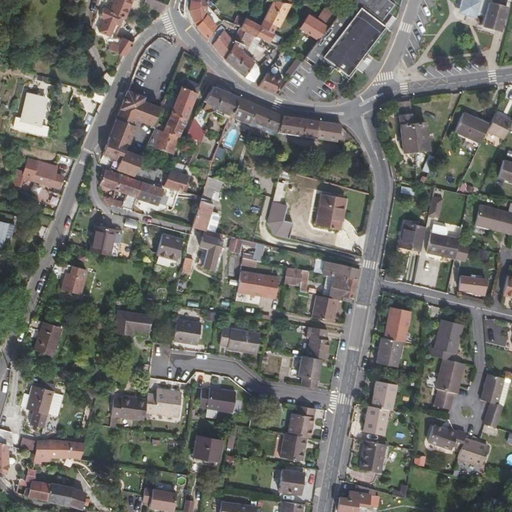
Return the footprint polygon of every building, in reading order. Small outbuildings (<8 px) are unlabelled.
[(125,9),(128,0),(111,0),(107,11),(99,7),(95,16),(100,18),(94,32),(105,36),(111,38),(111,37),(116,25),(119,16),(121,17),(125,9)] [(160,13),(165,3),(156,0),(144,0),(142,4),(160,13)] [(272,34),(266,31),(269,25),(275,27),(286,4),(272,0),(271,0),(259,26),(255,36),(256,36),(268,42),(272,34)] [(345,75),(382,25),(381,24),(377,21),(385,11),(390,3),(385,0),(345,0),(303,56),(327,74),(332,68),(335,70),(336,68),(345,75)] [(483,12),(486,0),(458,0),(457,5),(458,7),(472,10),(483,12)] [(496,31),(503,7),(501,7),(503,0),(486,0),(483,12),(481,17),(479,26),(496,31)] [(470,17),(472,10),(458,7),(462,15),(470,17)] [(121,28),(128,10),(125,9),(121,17),(119,16),(116,25),(121,28)] [(481,17),(483,12),(472,10),(470,17),(474,18),(475,15),(481,17)] [(381,24),(389,14),(385,11),(377,21),(381,24)] [(214,25),(204,14),(195,26),(205,38),(214,25)] [(323,26),(304,15),(298,29),(316,39),(323,26)] [(248,51),(256,36),(255,36),(259,26),(242,19),(241,22),(239,25),(231,41),(222,58),(242,76),(251,80),(258,71),(256,66),(239,49),(240,47),(248,51)] [(222,58),(231,41),(220,30),(210,43),(222,58)] [(123,56),(132,44),(120,38),(120,40),(111,37),(111,38),(105,36),(103,42),(108,44),(105,50),(123,56)] [(288,77),(299,62),(295,59),(284,74),(288,77)] [(271,92),(282,80),(264,72),(257,85),(271,92)] [(194,94),(199,82),(186,75),(180,88),(194,94)] [(229,116),(238,97),(211,85),(202,102),(218,111),(229,116)] [(184,119),(194,94),(180,88),(169,113),(184,119)] [(140,101),(142,97),(126,90),(124,95),(140,101)] [(36,97),(26,94),(19,119),(12,117),(9,127),(39,136),(41,128),(37,126),(42,108),(34,105),(36,97)] [(130,126),(133,119),(140,101),(124,95),(100,156),(111,160),(116,162),(113,169),(131,176),(136,166),(140,158),(119,151),(122,144),(130,126)] [(42,108),(44,99),(36,97),(34,105),(42,108)] [(274,131),(280,115),(238,97),(229,116),(248,124),(249,121),(274,131)] [(150,126),(158,109),(140,101),(133,119),(150,126)] [(410,124),(408,103),(394,104),(395,126),(398,126),(400,152),(412,151),(410,124)] [(478,141),(486,123),(461,112),(453,130),(464,135),(478,141)] [(176,138),(184,119),(169,113),(161,131),(176,138)] [(502,139),(510,121),(494,114),(485,132),(502,139)] [(343,130),(339,125),(280,115),(274,131),(272,138),(276,140),(278,132),(342,140),(343,130)] [(202,133),(193,118),(188,130),(191,139),(198,142),(202,133)] [(425,151),(423,123),(410,124),(412,151),(425,151)] [(125,145),(133,128),(130,126),(122,144),(125,145)] [(171,154),(176,138),(161,131),(154,128),(146,146),(171,154)] [(478,141),(464,135),(463,139),(476,145),(478,141)] [(113,169),(116,162),(111,160),(108,168),(113,169)] [(511,183),(511,164),(501,161),(495,177),(511,183)] [(56,187),(59,176),(52,174),(54,168),(36,162),(30,179),(56,187)] [(162,175),(136,166),(131,176),(158,185),(162,175)] [(421,185),(429,167),(426,166),(421,176),(420,176),(416,184),(421,185)] [(114,189),(119,174),(103,168),(98,183),(114,189)] [(163,187),(169,173),(164,171),(162,175),(158,185),(163,187)] [(182,187),(185,178),(169,173),(163,187),(180,192),(182,187)] [(134,197),(140,182),(119,174),(114,189),(131,196),(126,210),(129,211),(134,197)] [(210,213),(212,206),(206,203),(207,200),(209,200),(212,192),(216,193),(221,180),(207,174),(200,194),(199,198),(189,227),(202,230),(204,231),(210,213)] [(420,190),(421,185),(416,184),(399,181),(398,187),(420,190)] [(154,205),(161,190),(140,182),(134,197),(154,205)] [(200,194),(182,187),(180,192),(199,198),(200,194)] [(339,229),(346,197),(323,191),(316,223),(339,229)] [(437,216),(440,202),(433,200),(430,214),(437,216)] [(291,224),(281,221),(285,206),(271,202),(265,222),(271,235),(287,239),(291,224)] [(511,231),(511,212),(477,204),(473,225),(511,234),(511,231)] [(214,233),(219,218),(217,215),(210,213),(204,231),(214,233)] [(420,252),(425,227),(404,222),(398,247),(420,252)] [(10,236),(13,225),(5,223),(2,234),(10,236)] [(42,237),(46,228),(32,223),(29,232),(42,237)] [(109,255),(114,229),(95,224),(89,250),(109,255)] [(446,231),(445,228),(433,225),(431,234),(445,237),(446,231)] [(211,269),(220,235),(214,233),(204,231),(202,230),(197,245),(204,248),(200,266),(211,269)] [(454,260),(458,240),(445,237),(431,234),(430,234),(426,254),(454,260)] [(174,261),(180,240),(159,235),(153,256),(174,261)] [(279,249),(257,244),(256,247),(278,253),(279,249)] [(240,256),(242,247),(234,245),(233,255),(240,256)] [(188,269),(191,255),(183,253),(180,267),(188,269)] [(77,293),(84,268),(67,264),(61,289),(77,293)] [(357,281),(359,269),(339,264),(337,273),(336,278),(342,279),(343,277),(354,280),(357,281)] [(299,286),(300,270),(285,267),(282,282),(299,286)] [(336,278),(337,273),(323,269),(321,275),(332,277),(336,278)] [(272,298),(276,277),(238,270),(234,291),(272,298)] [(306,281),(308,272),(300,270),(299,286),(298,292),(304,293),(306,281)] [(394,283),(396,274),(385,271),(383,281),(394,283)] [(511,296),(511,275),(506,274),(502,295),(511,296)] [(482,292),(484,279),(459,276),(458,289),(482,292)] [(349,302),(354,280),(343,277),(342,279),(336,278),(332,277),(328,298),(336,300),(349,302)] [(332,322),(336,300),(328,298),(316,296),(311,318),(332,322)] [(405,340),(411,310),(389,306),(383,336),(401,339),(405,340)] [(146,332),(148,316),(115,311),(112,334),(128,336),(129,329),(146,332)] [(195,344),(199,323),(175,319),(171,341),(195,344)] [(452,354),(456,342),(453,341),(458,324),(440,319),(432,348),(430,347),(427,355),(441,358),(447,360),(449,353),(452,354)] [(49,355),(59,327),(42,322),(33,349),(49,355)] [(324,361),(327,341),(323,340),(325,329),(305,326),(303,336),(309,337),(305,357),(319,360),(324,361)] [(254,354),(258,333),(220,327),(217,345),(225,347),(224,349),(254,354)] [(396,366),(401,339),(383,336),(380,335),(375,361),(396,366)] [(314,389),(319,360),(305,357),(298,356),(295,377),(299,377),(298,387),(314,389)] [(453,392),(461,364),(447,360),(441,358),(433,388),(435,388),(433,397),(448,401),(451,391),(453,392)] [(511,379),(511,371),(505,370),(503,377),(507,378),(511,379)] [(493,403),(501,377),(484,372),(476,398),(487,401),(481,423),(492,426),(498,404),(493,403)] [(500,405),(507,378),(503,377),(501,377),(493,403),(498,404),(500,405)] [(389,409),(394,383),(374,379),(369,406),(387,409),(389,409)] [(37,413),(45,388),(25,382),(21,392),(17,405),(17,406),(24,408),(20,421),(32,425),(36,412),(37,413)] [(237,413),(240,396),(233,394),(233,392),(207,387),(207,389),(200,387),(196,406),(237,413)] [(176,416),(180,392),(155,388),(154,394),(145,393),(144,399),(143,412),(176,416)] [(17,405),(21,392),(16,390),(12,403),(17,405)] [(143,412),(144,399),(120,396),(119,399),(112,398),(109,417),(142,421),(143,412)] [(307,439),(312,408),(295,405),(294,414),(289,413),(285,435),(304,438),(307,439)] [(381,435),(387,409),(369,406),(366,405),(360,430),(381,435)] [(458,436),(459,431),(450,429),(449,431),(426,424),(421,439),(445,447),(447,443),(454,446),(458,436)] [(300,462),(304,438),(285,435),(282,434),(278,457),(300,462)] [(475,464),(482,444),(458,436),(454,446),(451,456),(475,464)] [(217,462),(220,441),(195,437),(192,457),(217,462)] [(78,458),(82,444),(66,442),(66,441),(48,439),(32,441),(31,459),(45,459),(45,456),(78,458)] [(379,459),(382,444),(362,440),(357,468),(376,472),(379,459)] [(32,476),(33,469),(26,468),(25,475),(32,476)] [(296,495),(300,474),(280,470),(276,491),(296,495)] [(82,493),(68,487),(41,482),(30,481),(27,481),(23,496),(62,503),(79,508),(82,493)] [(363,506),(365,495),(369,496),(371,489),(353,484),(352,492),(346,491),(345,498),(337,497),(334,509),(348,511),(352,511),(354,504),(363,506)] [(170,511),(173,494),(143,489),(140,503),(148,504),(147,508),(170,511)] [(189,511),(192,501),(183,499),(180,511),(189,511)] [(252,511),(254,506),(219,500),(216,511),(252,511)] [(298,511),(300,506),(279,502),(277,511),(298,511)]
